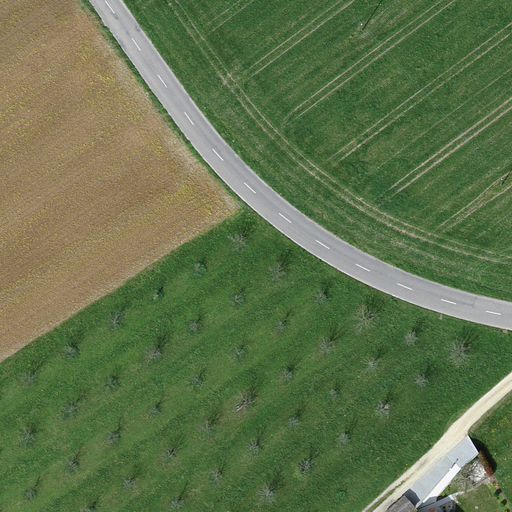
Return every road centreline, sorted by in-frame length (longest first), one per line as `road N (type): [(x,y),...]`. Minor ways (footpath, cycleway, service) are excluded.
road 1 (tertiary): [(511,317),(401,284),(308,236),(260,199),(189,120),(104,0)]
road 2 (track): [(372,511),(511,384)]
